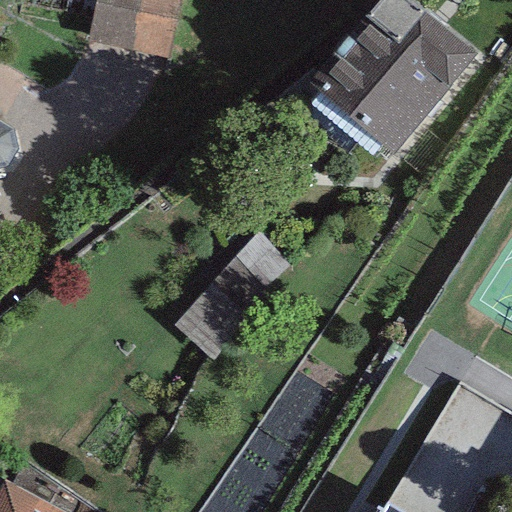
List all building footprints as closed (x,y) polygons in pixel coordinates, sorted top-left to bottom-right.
[(94,0),(86,39),(168,57),(179,0),(94,0)] [(476,41),(425,0),(368,0),(307,75),(391,144),(476,41)] [(0,158),(7,158),(18,141),(12,121),(0,113),(0,158)] [(178,338),(216,369),(251,325),(213,294),(178,338)] [(68,511),(2,475),(0,479),(0,511),(68,511)] [(409,511),(387,498),(384,507),(378,503),(372,511),(409,511)]
